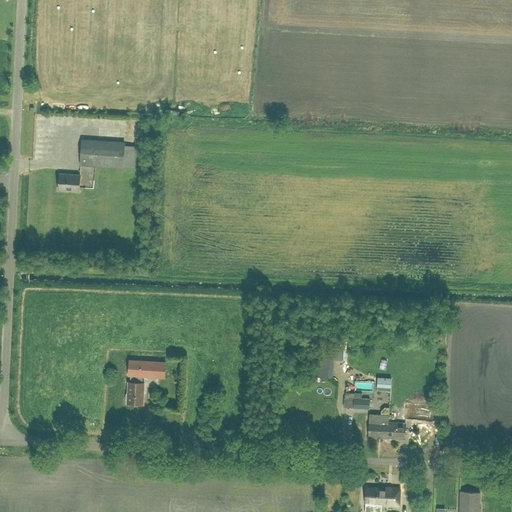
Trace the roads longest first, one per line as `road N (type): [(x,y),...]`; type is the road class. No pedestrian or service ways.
road 1 (unclassified): [(4,440),(511,467)]
road 2 (unclassified): [(4,440),(24,0)]
